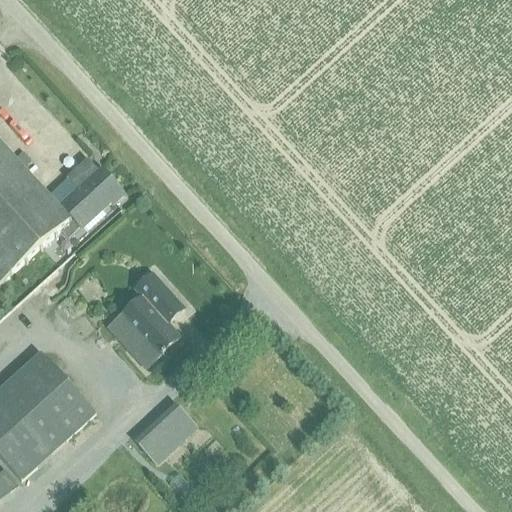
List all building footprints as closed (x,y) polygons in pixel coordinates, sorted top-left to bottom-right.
[(0,149),(0,286),(68,225),(0,149)] [(69,182),(50,199),(60,210),(79,230),(81,228),(88,235),(106,218),(100,211),(107,204),(111,208),(122,199),(100,173),(98,175),(88,163),(68,181),(69,182)] [(142,301),(119,322),(144,349),(134,358),(147,372),(181,341),(168,327),(184,312),(153,278),(136,294),(142,301)] [(0,392),(0,460),(21,484),(96,417),(41,356),(0,392)] [(181,406),(137,443),(157,467),(201,430),(181,406)] [(0,507),(21,488),(5,470),(1,474),(0,472),(0,507)]
